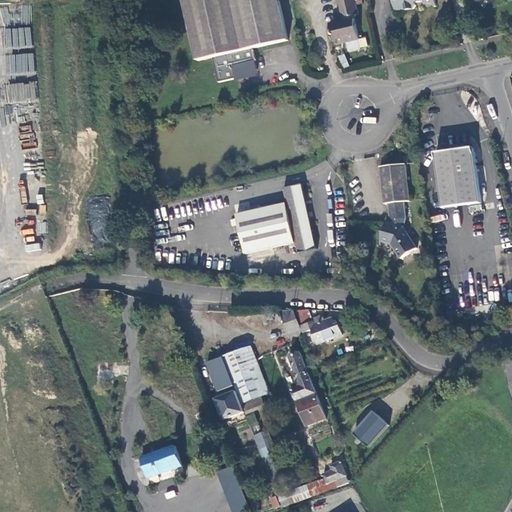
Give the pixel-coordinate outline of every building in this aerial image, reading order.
[(288,39),(278,0),(183,0),(197,60),(213,56),(218,81),(237,77),(236,73),(257,68),(252,47),(288,39)] [(334,44),(358,38),(353,16),(356,15),(352,0),(336,0),(341,19),(343,18),(343,22),(327,25),(330,36),(332,35),(334,44)] [(391,0),(394,12),(399,11),(397,0),(391,0)] [(434,4),(432,0),(397,0),(399,11),(411,8),(413,1),(417,0),(420,0),(421,2),(430,0),(430,5),(434,4)] [(339,55),(342,68),(348,66),(345,54),(339,55)] [(479,202),(471,146),(433,151),(442,208),(479,202)] [(408,200),(404,163),(377,166),(382,203),(386,203),(388,216),(386,221),(384,220),(379,241),(389,245),(398,258),(415,248),(402,225),(404,216),(403,201),(408,200)] [(316,249),(299,184),(280,188),(284,202),(233,216),(234,221),(227,223),(229,230),(236,228),(244,257),(293,244),(296,254),(316,249)] [(299,326),(294,312),(281,314),(288,335),(301,330),(299,326)] [(299,326),(301,330),(311,327),(318,345),(343,337),(340,326),(336,327),(333,319),(323,323),(322,319),(312,322),(309,313),(299,316),(302,325),(299,326)] [(251,347),(225,357),(236,386),(238,392),(242,404),(261,397),(269,394),(251,347)] [(297,399),(315,392),(299,350),(289,354),(301,385),(293,388),(297,399)] [(225,357),(209,363),(219,392),(236,386),(225,357)] [(238,392),(216,400),(224,420),(246,412),(243,406),(242,404),(238,392)] [(326,419),(315,392),(297,399),(307,427),(326,419)] [(243,406),(262,400),(261,397),(242,404),(243,406)] [(243,406),(246,412),(246,413),(264,407),(262,400),(243,406)] [(375,412),(355,434),(370,448),(390,425),(375,412)] [(269,432),(255,437),(272,483),(282,479),(283,479),(273,454),(278,452),(269,432)] [(176,445),(140,458),(148,480),(184,467),(176,445)] [(330,490),(349,483),(342,463),(332,466),(333,470),(324,473),(326,480),(330,490)] [(249,511),(233,465),(217,471),(231,511),(249,511)] [(282,479),(272,483),(278,499),(288,495),(282,479)] [(281,506),(281,508),(291,504),(330,490),(326,480),(288,495),(278,499),(281,506)] [(274,508),(281,506),(278,499),(272,501),(274,508)]
